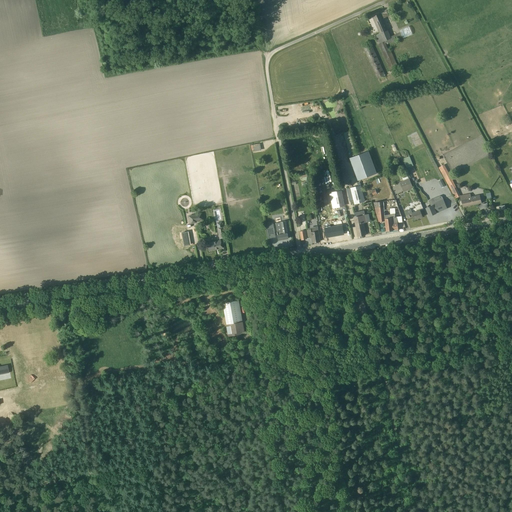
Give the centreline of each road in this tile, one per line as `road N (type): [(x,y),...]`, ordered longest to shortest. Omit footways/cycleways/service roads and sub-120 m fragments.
road 1 (tertiary): [(0,307),(300,255)]
road 2 (unclassified): [(300,255),(273,65),(282,49),(354,18)]
road 3 (tertiary): [(300,255),(511,219)]
